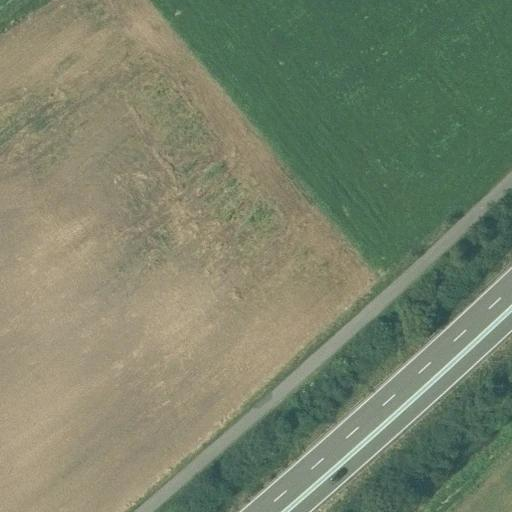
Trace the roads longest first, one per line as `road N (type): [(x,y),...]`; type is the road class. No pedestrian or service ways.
road 1 (unclassified): [(511,174),(138,511)]
road 2 (trunk): [(511,275),(244,511)]
road 3 (trunk): [(297,511),(511,311)]
